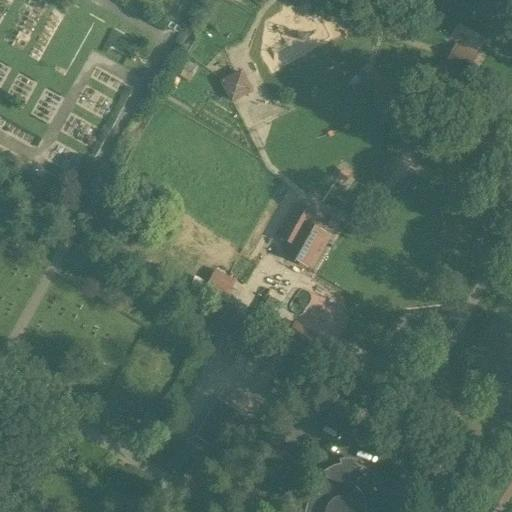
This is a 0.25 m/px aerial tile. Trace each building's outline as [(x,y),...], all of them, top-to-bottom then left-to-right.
[(478,54),(456,41),(442,66),(464,78),(478,54)] [(219,81),(230,103),(252,92),(241,70),(219,81)] [(182,73),(176,84),(195,95),(201,84),(182,73)] [(182,88),(176,84),(172,90),(179,94),(182,88)] [(170,94),(164,105),(183,115),(189,105),(170,94)] [(315,213),(296,203),(277,237),(291,245),(286,254),(304,264),(322,232),(309,225),(315,213)] [(289,333),(282,344),(324,368),(336,347),(294,323),(289,333)] [(238,411),(216,398),(194,437),(216,450),(238,411)] [(316,478),(321,485),(318,487),(314,490),(309,497),(306,504),(303,511),(385,511),(386,511),(387,503),(386,494),(383,486),(379,479),(373,472),(366,468),(363,466),(360,465),(355,464),(351,464),(346,463),(341,464),(337,464),(332,466),(328,467),(326,468),(316,478)]
